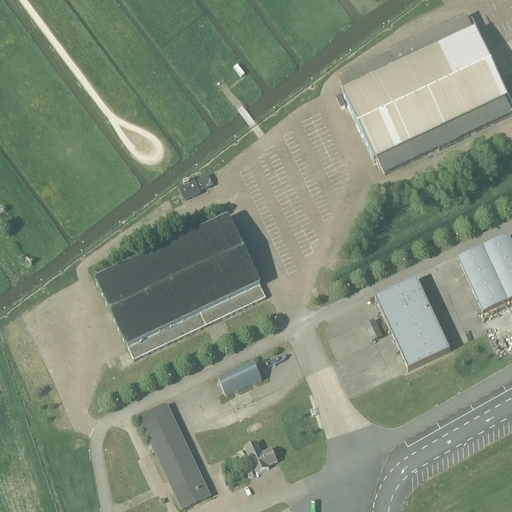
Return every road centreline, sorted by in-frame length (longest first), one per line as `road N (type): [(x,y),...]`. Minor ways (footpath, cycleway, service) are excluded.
road 1 (unknown): [(321,99),(328,73),(477,9)]
road 2 (unknown): [(355,462),(511,375)]
road 3 (unknown): [(376,183),(399,181),(511,125)]
